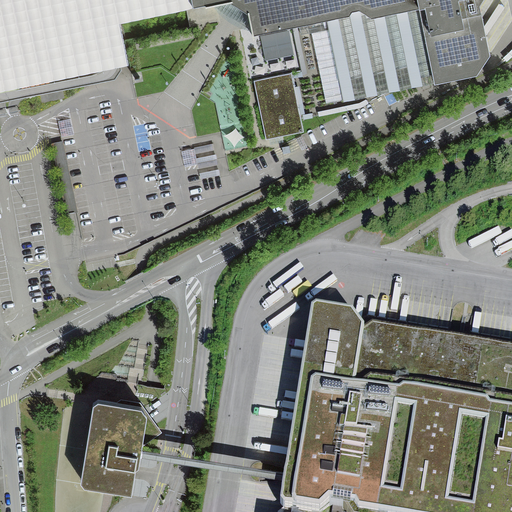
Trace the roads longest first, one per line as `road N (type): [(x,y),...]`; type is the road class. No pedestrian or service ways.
road 1 (residential): [(507,96),(184,268),(7,374)]
road 2 (unknown): [(113,32),(113,67),(216,18),(231,19)]
